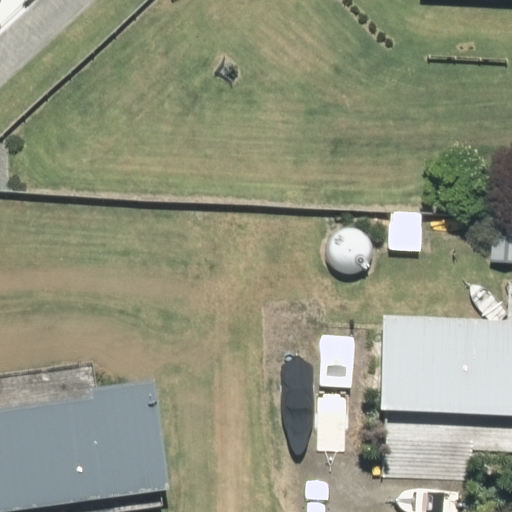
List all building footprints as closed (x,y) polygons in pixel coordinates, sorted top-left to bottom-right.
[(511,217),(494,216),(491,257),(511,258),(511,217)] [(388,220),(386,246),(417,248),(419,222),(388,220)] [(511,312),(381,307),(375,398),(511,404),(511,312)] [(368,328),(295,321),(291,365),(364,372),(368,328)] [(87,378),(88,385),(0,398),(0,500),(167,477),(151,368),(87,378)]
